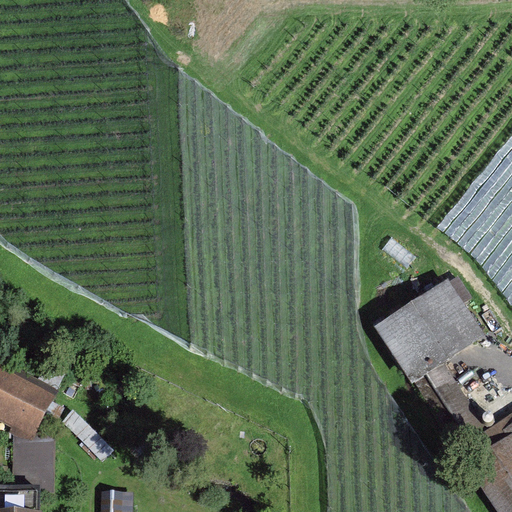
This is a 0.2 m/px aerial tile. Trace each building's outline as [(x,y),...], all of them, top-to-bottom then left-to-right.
[(417,384),(486,335),(449,284),(380,332),(417,384)] [(55,401),(0,371),(0,422),(24,435),(36,436),(55,401)] [(511,511),(511,426),(505,432),(511,441),(492,453),(509,477),(489,490),(503,511),(511,511)] [(24,435),(16,435),(15,492),(43,492),(54,492),(55,436),(36,436),(24,435)] [(42,511),(43,492),(15,492),(12,492),(11,511),(42,511)] [(135,511),(136,495),(104,493),(103,511),(135,511)]
